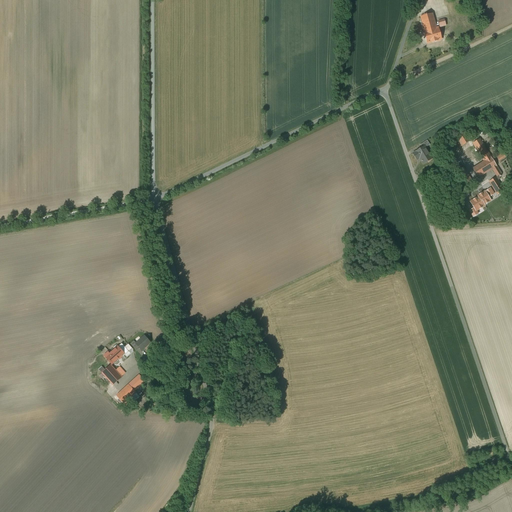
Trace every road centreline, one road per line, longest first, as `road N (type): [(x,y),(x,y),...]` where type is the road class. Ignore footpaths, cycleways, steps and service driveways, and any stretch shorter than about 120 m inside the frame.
road 1 (unclassified): [(511,460),(383,91),(155,201)]
road 2 (unclassified): [(189,511),(210,409),(159,216)]
road 3 (unclassified): [(156,186),(155,0)]
road 4 (track): [(0,228),(155,201)]
road 5 (track): [(383,91),(511,26)]
